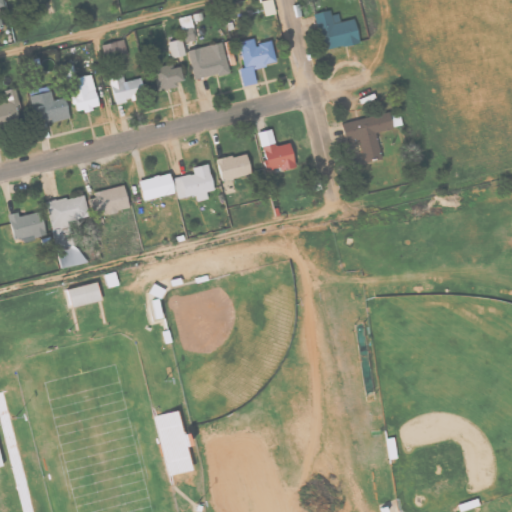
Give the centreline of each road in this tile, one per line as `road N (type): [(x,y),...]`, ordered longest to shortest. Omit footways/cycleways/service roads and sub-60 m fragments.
road 1 (residential): [(0,174),(365,82)]
road 2 (residential): [(331,182),(284,0)]
